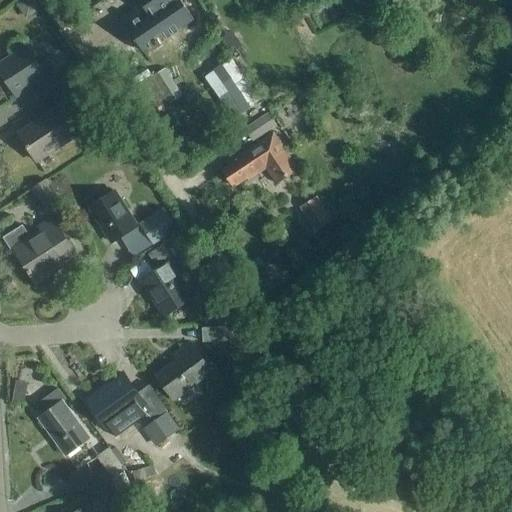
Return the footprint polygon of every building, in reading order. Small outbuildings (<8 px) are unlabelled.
[(141,15),(124,26),(141,51),(153,43),(154,45),(191,20),(177,0),(136,0),(137,1),(138,0),(148,13),(142,17),(141,15)] [(197,0),(205,11),(220,0),(197,0)] [(68,88),(63,81),(49,59),(39,66),(26,46),(0,63),(0,72),(16,96),(30,87),(37,98),(48,91),(52,98),(68,88)] [(150,78),(137,86),(151,108),(164,100),(150,78)] [(60,112),(83,98),(75,85),(52,99),(60,112)] [(288,141),(312,126),(292,93),(268,107),(288,141)] [(55,110),(18,134),(36,161),(73,138),(55,110)] [(245,131),(252,142),(276,126),(268,114),(245,131)] [(273,133),(233,159),(235,161),(222,169),(234,187),(246,179),(248,180),(266,169),(276,184),(297,169),(273,133)] [(111,158),(122,151),(114,139),(103,146),(111,158)] [(50,216),(64,206),(47,179),(32,189),(50,216)] [(114,191),(89,207),(112,242),(121,237),(137,227),(114,191)] [(332,221),(317,197),(299,208),(314,232),(332,221)] [(164,209),(140,224),(153,244),(177,229),(164,209)] [(22,225),(2,238),(14,256),(18,254),(28,271),(27,271),(29,275),(30,274),(36,283),(52,273),(51,272),(58,268),(59,269),(75,258),(79,256),(54,217),(51,219),(39,227),(45,235),(34,242),(22,225)] [(141,281),(164,316),(193,297),(174,268),(185,262),(171,240),(149,254),(159,269),(141,281)] [(324,263),(309,276),(321,291),(337,278),(324,263)] [(230,344),(245,343),(244,325),(202,328),(203,342),(230,340),(230,344)] [(177,359),(155,375),(173,400),(211,372),(190,343),(174,354),(177,359)] [(123,374),(88,399),(110,428),(111,428),(139,407),(149,421),(150,423),(167,410),(149,385),(137,393),(123,374)] [(38,418),(66,455),(89,438),(63,402),(66,399),(58,389),(41,401),(49,411),(38,418)] [(139,407),(111,428),(120,441),(149,421),(139,407)] [(143,429),(155,446),(179,430),(167,412),(143,429)] [(97,487),(125,474),(124,472),(126,470),(109,448),(96,457),(103,468),(91,473),(97,487)] [(84,508),(76,511),(103,511),(122,504),(119,497),(132,491),(125,474),(97,487),(88,491),(93,503),(84,508)]
